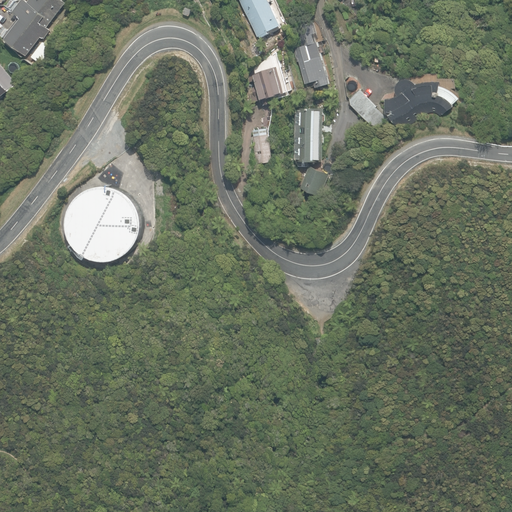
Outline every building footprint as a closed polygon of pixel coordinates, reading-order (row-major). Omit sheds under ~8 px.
[(5,37),(29,54),(41,37),(45,40),(52,31),(48,28),(67,3),(62,0),(31,0),(30,2),(26,0),(23,0),(14,13),(20,17),(5,37)] [(260,36),(261,38),(271,34),(270,32),(283,26),(271,0),(240,0),(258,37),(260,36)] [(182,14),(190,17),(193,10),(185,7),(182,14)] [(315,82),(317,88),(332,84),(321,41),(318,42),(316,34),(318,33),(315,22),(298,27),(304,47),(296,49),(297,50),(295,50),(298,62),(300,61),(306,84),(307,84),(315,82)] [(273,54),(255,69),(244,78),(245,105),(262,100),(265,105),(275,102),(273,97),(287,93),(278,66),(276,67),(275,63),(273,54)] [(0,103),(4,101),(1,97),(18,84),(0,62),(0,103)] [(404,124),(405,127),(415,122),(419,120),(422,117),(426,115),(430,112),(432,112),(434,112),(436,112),(437,113),(439,114),(440,116),(443,114),(444,115),(451,111),(456,106),(455,104),(453,102),(461,98),(459,96),(457,94),(455,92),(452,90),(450,88),(457,88),(457,79),(438,79),(439,82),(437,82),(435,82),(433,82),(431,82),(428,82),(426,83),(423,83),(420,84),(418,84),(417,83),(415,81),(413,80),(411,79),(409,79),(407,79),(405,80),(403,80),(401,82),(400,83),(399,85),(398,87),(397,89),(397,91),(398,93),(399,95),(400,97),(399,97),(399,98),(397,98),(396,98),(394,98),(393,98),(391,98),(389,98),(388,112),(391,113),(393,112),(395,112),(395,113),(391,115),(392,117),(398,126),(398,127),(404,124)] [(375,125),(377,125),(380,125),(388,120),(376,108),(377,106),(361,90),(351,99),(352,105),(367,121),(369,123),(371,124),(373,125),(375,125)] [(298,166),(308,166),(308,161),(323,162),(323,160),(324,160),(325,110),(324,110),(324,108),(301,107),(301,110),(299,110),(298,166)] [(253,137),(257,164),(275,161),(271,134),(253,137)] [(302,188),(321,196),(331,174),(311,166),(302,188)] [(136,246),(141,236),(144,225),(142,213),(137,203),(129,194),(119,189),(108,187),(96,188),(86,193),(77,201),(72,211),(70,223),(71,234),(76,244),(84,253),(94,258),(106,260),(117,259),(128,254),(136,246)]
